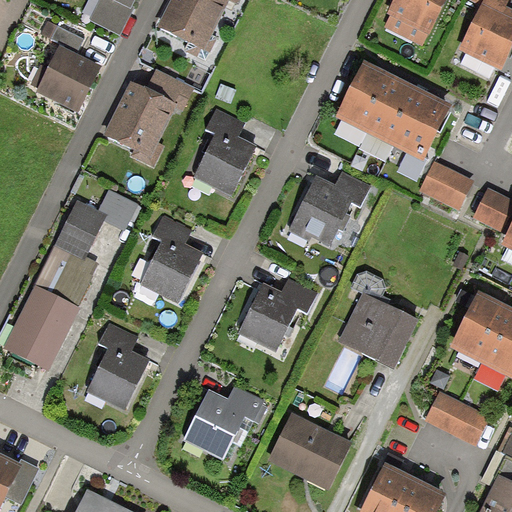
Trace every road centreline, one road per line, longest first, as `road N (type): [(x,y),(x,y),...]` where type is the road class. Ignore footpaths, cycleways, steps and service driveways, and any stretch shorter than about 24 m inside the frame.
road 1 (residential): [(363,0),(130,470)]
road 2 (residential): [(154,0),(0,307)]
road 3 (residential): [(130,470),(0,405)]
